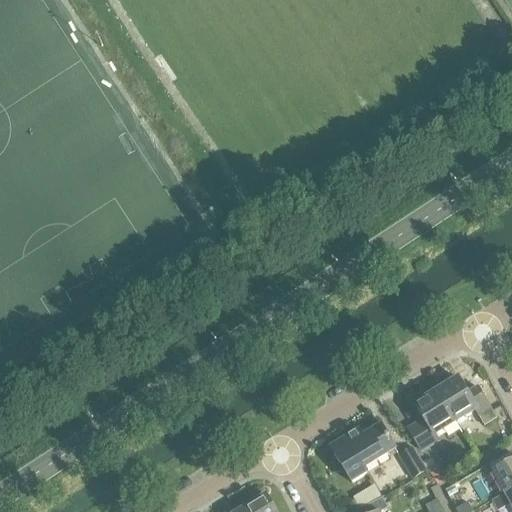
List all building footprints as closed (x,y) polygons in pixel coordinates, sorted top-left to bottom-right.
[(458,379),(435,392),(454,423),(474,411),(483,426),(495,418),(477,388),(467,394),(458,379)] [(438,441),(434,435),(454,423),(435,392),(426,398),(423,397),(416,401),(415,404),(413,406),(416,410),(415,412),(418,417),(420,417),(423,421),(407,430),(420,452),(438,441)] [(352,484),(367,474),(364,469),(396,450),(381,426),(363,437),(359,430),(330,448),(352,484)] [(398,457),(412,480),(427,471),(413,448),(398,457)] [(511,461),(491,473),(503,495),(511,490),(511,461)] [(439,467),(429,473),(437,486),(447,480),(439,467)] [(356,494),(363,506),(383,495),(376,483),(356,494)] [(504,495),(492,502),(497,511),(498,511),(509,506),(511,510),(511,490),(503,495),(504,495)] [(274,511),(265,497),(240,511),(274,511)] [(381,511),(387,509),(382,499),(357,511),(381,511)] [(425,506),(428,511),(433,511),(441,508),(437,500),(425,506)] [(468,503),(455,509),(456,511),(471,511),(473,511),(468,503)]
